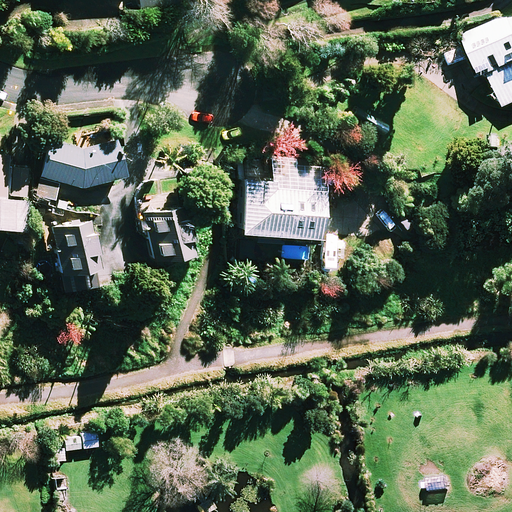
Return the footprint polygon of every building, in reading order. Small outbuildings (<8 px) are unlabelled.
[(511,20),(492,30),(490,26),(460,39),(478,80),(488,76),(502,109),(511,104),(511,20)] [(120,176),(111,142),(76,148),(42,140),(35,174),(77,186),(120,176)] [(5,155),(0,154),(0,227),(18,229),(25,169),(4,166),(5,155)] [(279,167),(279,180),(233,177),(230,231),(309,236),(313,169),(279,167)] [(411,228),(389,202),(379,210),(401,236),(411,228)] [(184,252),(176,206),(139,212),(147,258),(184,252)] [(88,251),(84,220),(43,226),(46,250),(52,249),(58,292),(95,287),(91,251),(88,251)] [(94,446),(92,430),(60,433),(61,449),(94,446)]
